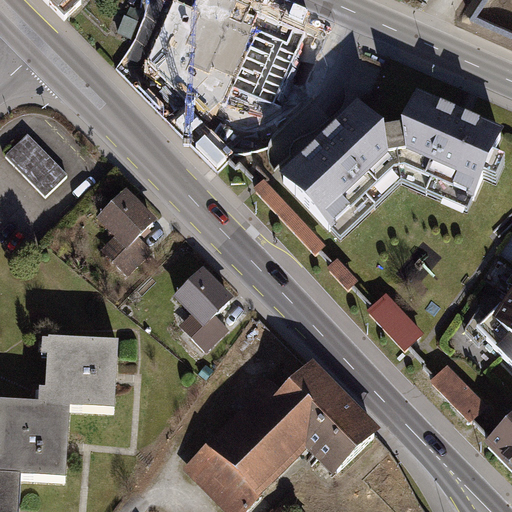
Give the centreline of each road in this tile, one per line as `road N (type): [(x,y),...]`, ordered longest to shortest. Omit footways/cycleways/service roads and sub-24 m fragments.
road 1 (secondary): [(485,511),(204,206),(44,49)]
road 2 (secondary): [(511,80),(329,0)]
